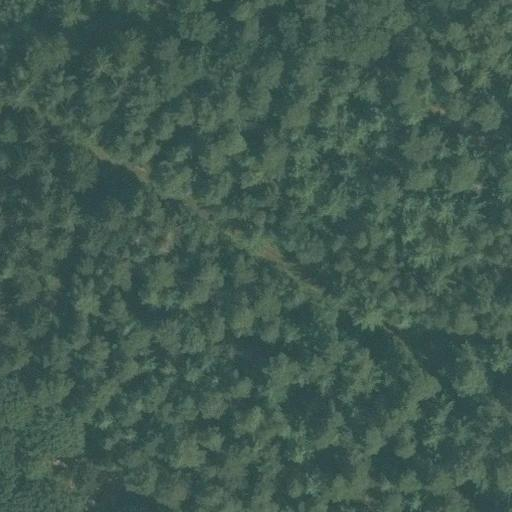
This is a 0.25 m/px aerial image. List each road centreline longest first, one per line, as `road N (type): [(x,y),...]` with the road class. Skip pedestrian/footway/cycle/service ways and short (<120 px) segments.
road 1 (track): [(511,417),(104,163)]
road 2 (track): [(104,163),(0,468)]
road 3 (track): [(104,163),(164,0)]
